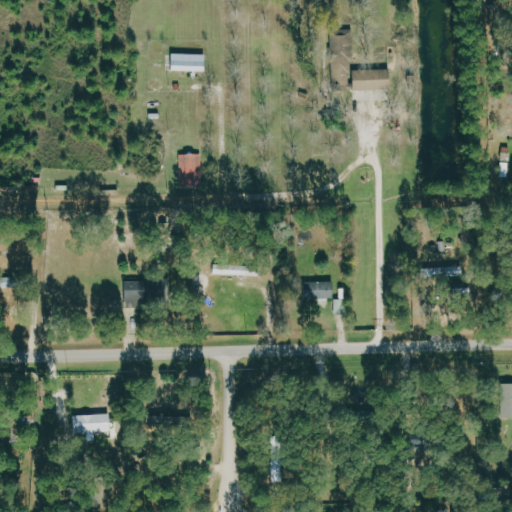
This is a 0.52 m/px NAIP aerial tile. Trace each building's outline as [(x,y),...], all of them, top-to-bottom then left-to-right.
[(335,86),(356,86),(355,28),(333,29),(335,86)] [(210,72),(210,55),(176,54),(176,71),(210,72)] [(395,70),(357,71),(357,91),(395,90),(395,70)] [(182,155),(183,189),(205,189),(205,154),(182,155)] [(217,275),(262,276),(263,266),(218,265),(217,275)] [(432,268),(432,280),(467,279),(466,267),(432,268)] [(152,311),(151,281),(127,282),(128,311),(152,311)] [(309,299),(338,299),(338,282),(309,282),(309,299)] [(98,433),(115,432),(114,415),(76,416),(76,434),(90,433),(91,442),(99,442),(98,433)]
